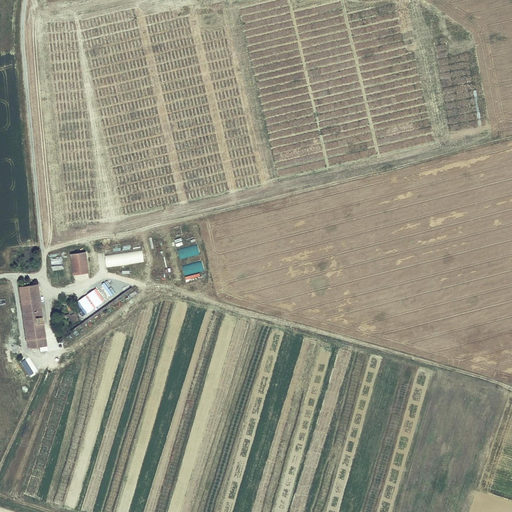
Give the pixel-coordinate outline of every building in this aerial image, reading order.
[(506,157),(511,155),(511,143),(503,146),(506,157)] [(482,162),(500,160),(499,149),(481,151),(482,162)] [(448,171),(478,165),(475,154),(445,161),(448,171)] [(440,164),(410,169),(412,180),(442,175),(440,164)] [(486,167),(487,178),(505,176),(503,165),(486,167)] [(479,170),(450,178),(452,188),(482,181),(479,170)] [(399,174),(362,183),(365,193),(401,185),(399,174)] [(444,180),(415,187),(417,197),(447,191),(444,180)] [(507,181),(489,185),(491,195),(509,192),(507,181)] [(322,204),(359,196),(357,185),(320,194),(322,204)] [(456,204),(486,199),(484,188),(454,193),(456,204)] [(366,200),(369,210),(406,200),(403,190),(366,200)] [(280,216),(317,207),(314,196),(277,205),(280,216)] [(449,196),(419,203),(421,214),(451,207),(449,196)] [(493,201),(496,212),(511,207),(511,202),(511,197),(493,201)] [(326,220),(363,212),(361,202),(324,210),(326,220)] [(460,220),(490,215),(488,204),(458,209),(460,220)] [(258,221),(274,217),(271,207),(255,212),(258,221)] [(373,226),(410,217),(408,207),(370,216),(373,226)] [(423,219),(425,230),(455,223),(453,212),(423,219)] [(284,231),(321,224),(319,213),(282,220),(284,231)] [(511,214),(497,218),(500,228),(511,225),(511,214)] [(331,237),(368,229),(365,218),(328,227),(331,237)] [(465,237),(495,230),(492,220),(463,227),(465,237)] [(377,242),(414,234),(412,223),(375,232),(377,242)] [(288,248),(325,240),(323,229),(286,238),(288,248)] [(430,246),(460,239),(458,229),(427,235),(430,246)] [(511,231),(502,233),(504,244),(511,242),(511,231)] [(335,253),(372,245),(370,234),(332,243),(335,253)] [(467,243),(469,253),(499,246),(496,236),(467,243)] [(280,240),(275,241),(277,251),(283,250),(280,240)] [(416,240),(379,247),(381,258),(418,251),(416,240)] [(178,249),(180,259),(200,254),(197,244),(178,249)] [(293,265),(329,255),(327,245),(290,254),(293,265)] [(432,252),(434,263),(464,255),(461,245),(432,252)] [(107,267),(144,263),(143,249),(105,254),(107,267)] [(337,260),(340,270),(376,261),(374,250),(337,260)] [(72,252),(75,281),(90,279),(86,251),(72,252)] [(471,259),(474,270),(503,262),(501,252),(471,259)] [(420,255),(383,265),(386,275),(423,266),(420,255)] [(275,258),(276,268),(287,267),(285,256),(275,258)] [(200,272),(204,271),(202,260),(182,265),(186,279),(201,276),(200,272)] [(438,279),(468,271),(466,261),(436,268),(438,279)] [(332,262),(295,270),(297,281),(334,273),(332,262)] [(63,264),(52,266),(53,273),(64,271),(63,264)] [(378,267),(341,275),(343,286),(380,278),(378,267)] [(478,286),(508,279),(505,269),(476,276),(478,286)] [(289,273),(274,276),(276,286),(291,284),(289,273)] [(390,290),(427,283),(425,273),(388,280),(390,290)] [(301,297),(338,288),(336,278),(298,287),(301,297)] [(443,295),(472,288),(470,278),(440,285),(443,295)] [(48,344),(38,283),(20,286),(29,347),(48,344)] [(348,302),(385,294),(382,283),(345,292),(348,302)] [(231,298),(247,294),(244,285),(229,289),(231,298)] [(482,302),(511,295),(509,285),(480,292),(482,302)] [(395,308),(431,299),(429,288),(392,297),(395,308)] [(259,308),(296,300),(294,289),(256,297),(259,308)] [(446,312),(477,305),(474,294),(444,301),(446,312)] [(303,303),(305,313),(342,305),(340,295),(303,303)] [(352,319),(388,311),(386,300),(350,308),(352,319)] [(511,300),(484,308),(486,319),(511,312),(511,300)] [(166,340),(176,306),(167,303),(157,338),(166,340)] [(398,324),(435,316),(433,305),(396,313),(398,324)] [(81,316),(87,314),(85,307),(78,309),(81,316)] [(70,312),(65,313),(65,315),(69,314),(71,321),(79,319),(77,311),(71,313),(70,312)] [(189,346),(197,348),(206,313),(198,311),(189,346)] [(479,311),(449,317),(451,327),(481,321),(479,311)] [(227,353),(237,319),(229,316),(218,351),(227,353)] [(491,335),(511,329),(511,318),(488,325),(491,335)] [(140,333),(143,324),(135,321),(132,330),(140,333)] [(250,363),(259,365),(268,331),(260,328),(250,363)] [(294,375),(305,340),(296,338),(286,372),(294,375)] [(129,343),(126,352),(134,355),(137,345),(129,343)] [(153,385),(162,350),(154,348),(144,383),(153,385)] [(93,357),(102,359),(104,351),(95,349),(93,357)] [(324,362),(335,365),(338,354),(328,351),(324,362)] [(176,389),(184,391),(193,356),(185,354),(176,389)] [(365,355),(361,367),(372,371),(375,359),(365,355)] [(30,376),(34,373),(25,358),(20,361),(30,376)] [(204,397),(213,399),(222,364),(214,362),(204,397)] [(319,380),(330,383),(333,370),(322,368),(319,380)] [(97,379),(98,371),(89,369),(88,377),(97,379)] [(110,405),(119,407),(127,373),(119,371),(110,405)] [(246,410),(254,375),(245,373),(237,408),(246,410)] [(355,388),(366,390),(369,378),(358,376),(355,388)] [(273,417),(281,419),(290,384),(281,382),(273,417)] [(314,400),(324,402),(327,389),(316,387),(314,400)] [(86,410),(92,392),(83,390),(77,407),(86,410)] [(141,394),(131,428),(139,431),(149,396),(141,394)] [(349,407),(359,411),(363,399),(352,396),(349,407)] [(171,400),(162,435),(170,437),(180,402),(171,400)] [(191,442),(199,444),(208,410),(200,407),(191,442)] [(307,420),(317,424),(321,411),(311,408),(307,420)] [(106,448),(115,413),(106,411),(97,446),(106,448)] [(342,429),(353,433),(357,420),(346,417),(342,429)] [(231,455),(241,420),(233,418),(223,452),(231,455)] [(71,428),(80,431),(82,422),(74,419),(71,428)] [(277,428),(268,426),(259,461),(268,463),(277,428)] [(311,444),(315,431),(305,428),(301,441),(311,444)] [(339,438),(336,451),(347,454),(350,441),(339,438)] [(127,439),(118,474),(126,476),(136,441),(127,439)] [(67,441),(64,450),(73,453),(75,444),(67,441)] [(156,482),(166,447),(158,445),(148,480),(156,482)] [(305,465),(309,452),(299,449),(295,461),(305,465)] [(177,487),(185,489),(194,455),(186,453),(177,487)] [(87,476),(96,479),(101,461),(92,458),(87,476)] [(329,471),(340,474),(344,462),(333,459),(329,471)] [(58,472),(66,474),(68,465),(60,463),(58,472)] [(219,463),(209,497),(217,500),(227,466),(219,463)] [(289,483),(300,485),(302,472),(292,470),(289,483)] [(254,507),(262,473),(254,471),(246,506),(254,507)] [(323,493),(334,495),(337,482),(326,480),(323,493)] [(115,511),(122,485),(114,483),(106,511),(115,511)] [(57,505),(62,488),(53,485),(48,502),(57,505)] [(87,509),(90,491),(82,489),(78,507),(87,509)] [(146,511),(152,491),(144,489),(137,511),(146,511)] [(286,489),(282,502),(293,506),(297,493),(286,489)] [(172,498),(168,511),(176,511),(180,500),(172,498)] [(320,501),(316,511),(328,511),(330,504),(320,501)]
